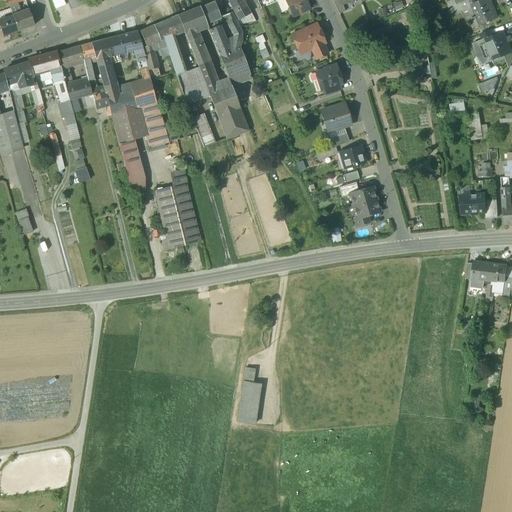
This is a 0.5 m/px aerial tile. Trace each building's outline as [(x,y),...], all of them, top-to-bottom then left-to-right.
[(51,0),(56,10),(66,6),(65,4),(63,0),(51,0)] [(63,0),(65,4),(67,3),(70,12),(84,6),(82,0),(63,0)] [(227,0),(239,20),(251,14),(242,0),(227,0)] [(285,0),(289,8),(288,11),(289,14),(293,15),(293,16),(309,9),(305,0),(285,0)] [(340,0),(336,0),(333,1),(338,14),(345,12),(342,3),(341,4),(340,0)] [(484,0),(479,2),(468,6),(469,7),(472,6),(476,17),(474,18),(478,26),(497,18),(496,18),(488,0),(484,0)] [(18,3),(9,6),(10,9),(12,15),(17,13),(16,11),(21,10),(18,3)] [(215,3),(201,8),(207,24),(221,18),(215,3)] [(201,8),(200,7),(178,16),(184,29),(186,34),(191,32),(207,26),(207,24),(201,8)] [(368,22),(387,15),(384,7),(365,14),(368,22)] [(10,9),(0,12),(0,19),(12,15),(10,9)] [(17,13),(12,15),(18,31),(35,25),(29,9),(17,13)] [(242,32),(232,13),(228,15),(230,20),(229,21),(230,25),(237,39),(242,41),(242,32)] [(0,19),(0,26),(4,37),(18,31),(12,15),(0,19)] [(178,16),(154,26),(161,41),(165,40),(175,36),(177,35),(176,32),(184,29),(178,16)] [(357,17),(345,19),(346,25),(358,23),(357,17)] [(317,25),(295,35),(294,38),(295,42),(299,43),(303,51),(309,48),(310,49),(311,48),(323,43),(325,42),(317,25)] [(154,26),(141,32),(147,47),(147,48),(151,46),(157,43),(161,42),(161,41),(154,26)] [(219,27),(209,30),(222,63),(226,71),(233,68),(227,54),(223,43),(225,42),(225,41),(219,27)] [(491,31),(480,35),(482,41),(493,37),(491,31)] [(137,32),(129,34),(131,40),(130,40),(134,51),(142,48),(137,32)] [(213,76),(197,36),(192,34),(191,32),(186,34),(199,68),(205,82),(209,93),(217,91),(213,76)] [(493,37),(482,41),(483,42),(486,40),(490,51),(488,52),(492,61),(511,53),(510,53),(503,34),(503,33),(493,37)] [(129,34),(107,40),(112,56),(113,56),(114,60),(120,57),(119,55),(134,51),(130,40),(131,40),(129,34)] [(185,72),(175,36),(165,40),(167,47),(177,75),(185,72)] [(266,49),(261,37),(255,39),(261,51),(266,49)] [(107,40),(101,41),(107,63),(109,62),(114,60),(113,56),(112,56),(107,40)] [(165,40),(161,41),(161,42),(157,43),(160,50),(167,47),(165,40)] [(482,41),(473,45),(482,64),(492,61),(488,52),(490,51),(486,40),(483,42),(482,41)] [(101,41),(91,44),(97,61),(97,62),(105,92),(108,104),(110,110),(111,115),(113,123),(139,116),(136,108),(132,94),(119,96),(109,62),(107,63),(101,41)] [(323,43),(311,48),(316,59),(328,54),(323,43)] [(97,61),(91,44),(80,47),(83,61),(85,70),(88,82),(94,80),(91,63),(95,62),(96,62),(97,62),(97,61)] [(79,46),(57,53),(60,67),(61,68),(67,66),(77,63),(83,61),(80,47),(79,46)] [(151,46),(147,48),(147,47),(144,48),(146,55),(153,53),(151,46)] [(142,48),(134,51),(136,59),(145,57),(142,48)] [(240,48),(227,54),(233,68),(246,64),(240,48)] [(60,67),(57,53),(28,61),(29,63),(33,74),(38,73),(39,75),(50,72),(49,70),(55,68),(60,67)] [(153,53),(146,55),(147,62),(148,62),(156,61),(154,53),(153,53)] [(145,57),(136,59),(140,71),(147,69),(148,68),(145,57)] [(83,61),(77,63),(77,66),(78,72),(85,70),(83,61)] [(156,61),(148,62),(147,62),(146,62),(148,69),(158,67),(156,61)] [(33,74),(29,63),(3,71),(4,74),(7,86),(17,82),(19,89),(33,85),(31,78),(34,77),(33,74)] [(226,71),(222,63),(216,65),(220,73),(226,71)] [(233,68),(226,71),(231,86),(251,79),(246,64),(233,68)] [(424,69),(419,65),(417,70),(417,74),(421,79),(425,73),(428,75),(430,75),(429,66),(426,66),(424,69)] [(70,76),(67,66),(61,68),(62,74),(63,78),(70,76)] [(334,66),(325,69),(325,70),(316,73),(316,74),(318,81),(321,82),(324,90),(325,90),(339,85),(342,84),(340,78),(338,78),(334,66)] [(158,67),(148,69),(151,79),(160,77),(158,67)] [(205,82),(199,68),(185,72),(177,75),(182,91),(205,82)] [(147,69),(140,71),(143,81),(150,79),(147,69)] [(85,70),(78,72),(81,83),(88,82),(85,70)] [(231,86),(226,71),(220,73),(213,76),(217,91),(231,86)] [(62,74),(57,75),(57,74),(52,76),(54,83),(64,81),(63,78),(62,74)] [(316,74),(311,75),(310,77),(311,82),(313,83),(314,83),(317,92),(324,90),(321,82),(318,81),(316,74)] [(496,78),(479,84),(481,90),(498,85),(496,78)] [(150,79),(143,81),(150,105),(156,103),(150,79)] [(64,81),(54,83),(57,95),(60,103),(69,100),(66,87),(64,81)] [(150,105),(143,81),(130,85),(132,94),(136,108),(150,105)] [(81,83),(66,87),(69,100),(91,95),(89,85),(88,82),(81,83)] [(209,93),(205,82),(182,91),(187,104),(209,94),(209,93)] [(93,84),(89,85),(91,95),(92,95),(92,96),(98,94),(96,86),(94,86),(93,84)] [(339,85),(325,90),(327,96),(341,91),(339,85)] [(37,86),(30,88),(35,107),(43,105),(37,86)] [(217,91),(209,93),(209,94),(218,117),(240,109),(231,86),(217,91)] [(14,91),(9,92),(13,110),(18,109),(14,91)] [(98,94),(92,96),(96,107),(108,104),(105,92),(98,94)] [(69,100),(60,103),(61,107),(59,108),(61,113),(63,113),(71,110),(72,110),(69,100)] [(150,105),(136,108),(139,116),(141,115),(147,137),(150,148),(169,142),(165,130),(157,102),(156,103),(150,105)] [(344,104),(322,111),(326,123),(330,122),(333,131),(351,125),(344,104)] [(472,140),(485,138),(484,128),(481,128),(478,114),(475,114),(474,106),(468,107),(468,115),(472,140)] [(240,109),(218,117),(226,139),(249,131),(246,125),(240,109)] [(13,112),(0,115),(0,153),(23,147),(17,125),(14,114),(13,112)] [(19,113),(14,114),(17,125),(22,123),(19,113)] [(139,116),(113,123),(119,144),(129,142),(147,137),(141,115),(139,116)] [(193,119),(204,147),(215,143),(204,115),(193,119)] [(254,122),(246,125),(249,131),(256,128),(254,122)] [(37,125),(39,135),(46,133),(44,124),(37,125)] [(175,127),(165,130),(169,142),(179,140),(175,127)] [(347,134),(331,139),(334,148),(336,147),(350,142),(347,134)] [(56,157),(60,156),(55,135),(50,136),(56,157)] [(142,191),(129,142),(119,144),(124,163),(126,172),(132,194),(142,191)] [(334,148),(325,152),(326,158),(338,154),(336,147),(334,148)] [(361,147),(341,153),(343,160),(346,159),(348,168),(366,163),(361,147)] [(124,163),(118,164),(120,174),(126,172),(124,163)] [(490,168),(490,163),(478,163),(478,176),(486,176),(486,168),(490,168)] [(73,170),(77,182),(88,179),(84,167),(73,170)] [(358,171),(344,176),(346,183),(360,179),(358,171)] [(501,178),(502,188),(509,188),(510,188),(509,179),(509,178),(506,178),(501,178)] [(186,183),(155,191),(167,239),(162,241),(165,251),(201,242),(186,183)] [(356,183),(340,188),(342,197),(350,195),(359,192),(356,183)] [(359,192),(350,195),(354,207),(377,200),(373,188),(359,192)] [(509,188),(502,188),(503,209),(511,208),(509,188)] [(484,195),(460,196),(461,214),(485,213),(484,201),(484,195)] [(377,200),(354,207),(357,218),(354,219),(356,227),(371,223),(369,215),(380,212),(377,200)] [(496,200),(484,201),(485,213),(485,219),(498,218),(496,200)] [(511,207),(511,208),(503,209),(505,224),(511,223),(511,207)] [(26,210),(16,214),(19,222),(29,219),(26,210)] [(29,219),(19,222),(24,236),(33,232),(29,219)] [(339,228),(329,229),(330,242),(340,241),(339,228)] [(491,263),(474,261),(474,264),(472,279),(484,280),(489,281),(491,263)] [(474,264),(468,263),(465,279),(472,280),(472,279),(474,264)] [(507,266),(491,263),(489,281),(504,283),(505,283),(505,281),(508,282),(508,277),(509,275),(506,274),(507,266)] [(484,280),(472,279),(472,280),(471,287),(483,288),(484,280)] [(511,289),(504,288),(502,297),(509,298),(511,289)] [(260,384),(243,382),(237,422),(246,424),(254,425),(260,384)]
